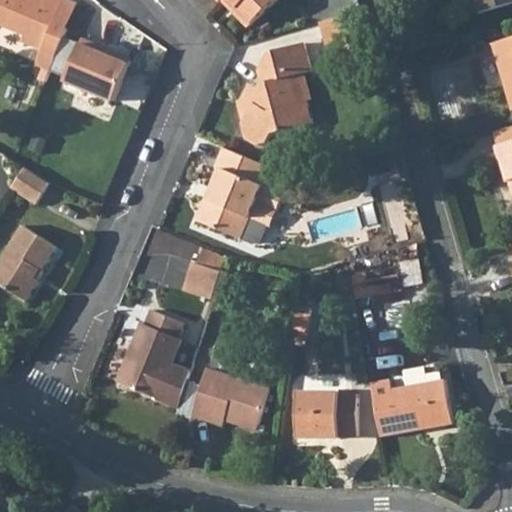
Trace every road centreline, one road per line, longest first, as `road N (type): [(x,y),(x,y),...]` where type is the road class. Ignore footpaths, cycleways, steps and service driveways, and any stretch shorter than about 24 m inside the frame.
road 1 (residential): [(371,0),(511,494)]
road 2 (residential): [(32,421),(191,76),(193,49),(182,21),(160,0)]
road 3 (unclassified): [(32,421),(182,491),(301,511)]
